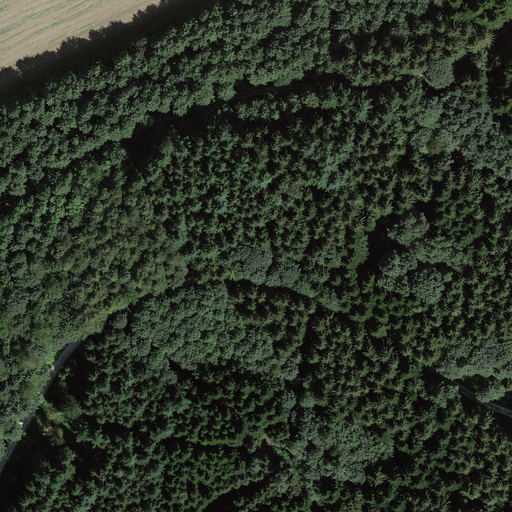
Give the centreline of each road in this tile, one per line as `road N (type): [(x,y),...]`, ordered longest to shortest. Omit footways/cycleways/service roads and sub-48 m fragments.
road 1 (track): [(511,414),(305,286),(228,274),(134,292),(92,322),(60,354),(0,463)]
road 2 (track): [(0,207),(154,121),(285,92),(419,82),(511,31)]
